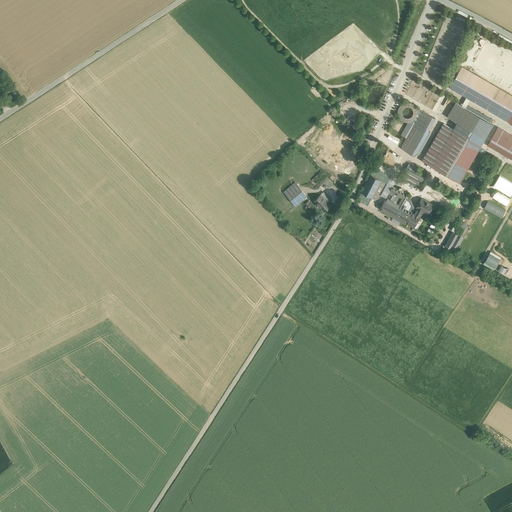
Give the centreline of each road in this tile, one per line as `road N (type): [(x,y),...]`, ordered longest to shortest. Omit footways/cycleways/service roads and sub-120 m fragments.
road 1 (unclassified): [(433,0),(351,201),(151,511)]
road 2 (unknown): [(511,370),(470,433),(285,310),(351,201)]
road 3 (tertiary): [(0,119),(181,0)]
road 4 (unknown): [(243,0),(327,85),(353,81),(387,59)]
